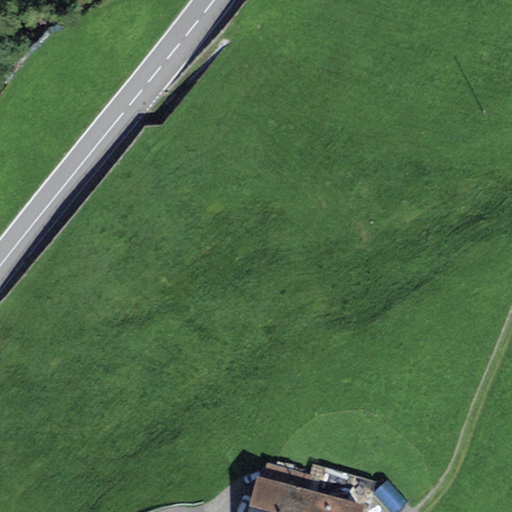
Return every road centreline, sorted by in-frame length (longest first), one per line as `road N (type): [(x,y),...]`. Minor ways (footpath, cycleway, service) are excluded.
road 1 (secondary): [(213,0),(0,266)]
road 2 (track): [(413,511),(436,483),(511,322)]
